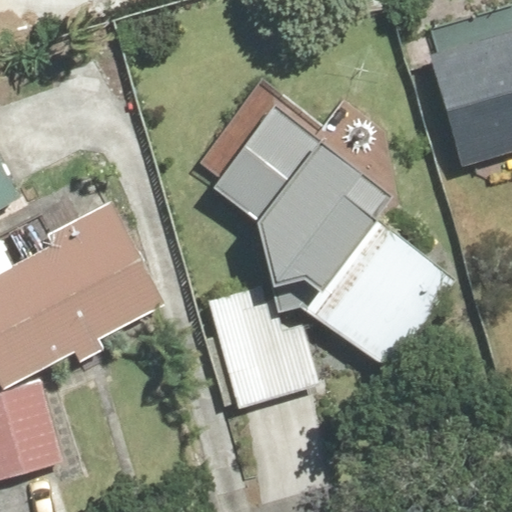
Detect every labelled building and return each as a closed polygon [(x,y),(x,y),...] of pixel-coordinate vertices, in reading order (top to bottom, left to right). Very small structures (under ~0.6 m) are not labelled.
[(511,34),(418,63),(451,174),(511,155),(511,34)] [(304,288),(288,310),(382,377),(451,281),(329,194),(358,153),(259,83),(199,167),(211,176),(198,194),(254,233),(245,246),(304,288)] [(0,206),(15,199),(0,169),(0,206)] [(42,251),(0,272),(0,389),(67,356),(73,368),(98,356),(92,343),(157,310),(103,203),(35,237),(42,251)] [(38,384),(0,396),(0,489),(65,469),(38,384)]
